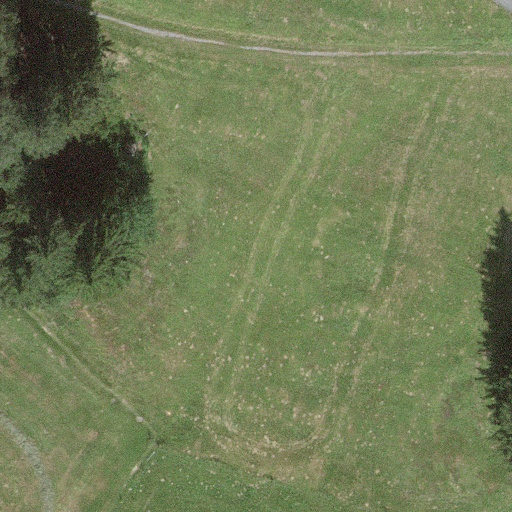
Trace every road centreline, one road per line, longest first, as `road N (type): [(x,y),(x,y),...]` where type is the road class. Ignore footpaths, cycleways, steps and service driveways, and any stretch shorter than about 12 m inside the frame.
road 1 (track): [(511,56),(285,52),(119,0)]
road 2 (track): [(0,244),(174,434),(126,511)]
